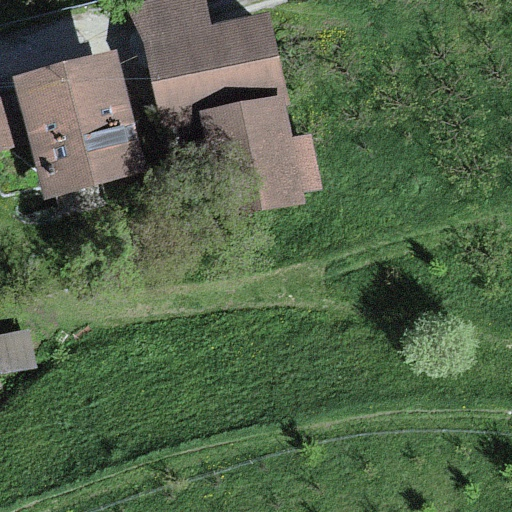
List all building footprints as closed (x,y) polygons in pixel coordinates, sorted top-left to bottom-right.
[(204,112),(290,98),(272,16),(216,29),(212,13),(209,0),(165,0),(132,11),(139,31),(155,83),(167,134),(206,128),(204,112)] [(151,182),(117,58),(12,87),(17,102),(32,152),(46,211),(151,182)] [(226,222),(307,203),(304,190),(321,184),(314,136),(294,137),(290,98),(204,112),(206,128),(226,222)] [(17,102),(0,107),(0,161),(32,152),(17,102)] [(0,328),(0,392),(47,384),(36,322),(0,328)]
